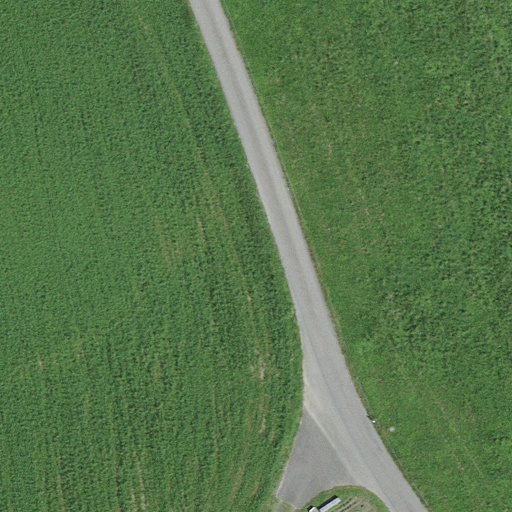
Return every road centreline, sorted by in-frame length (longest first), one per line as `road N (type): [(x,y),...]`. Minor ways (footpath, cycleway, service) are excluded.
road 1 (unclassified): [(197,0),(343,399),(413,511)]
road 2 (track): [(284,511),(343,399)]
